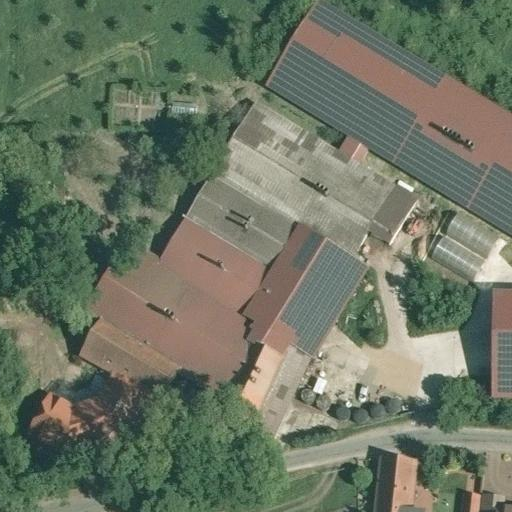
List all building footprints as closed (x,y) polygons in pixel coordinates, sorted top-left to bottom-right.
[(511,121),(319,7),(267,91),(511,239),(511,121)] [(114,88),(111,127),(139,129),(140,125),(164,127),(165,111),(141,110),(142,90),(114,88)] [(162,264),(161,265),(247,317),(301,230),(352,261),(395,191),(257,107),(162,264)] [(56,192),(35,189),(27,241),(48,244),(56,192)] [(479,282),(490,262),(492,263),(504,240),(459,217),(436,260),(479,282)] [(352,261),(301,230),(247,317),(298,348),(301,343),(352,261)] [(309,347),(301,343),(298,348),(247,317),(161,265),(162,264),(130,245),(87,314),(101,323),(103,320),(156,354),(195,292),(256,329),(257,329),(292,345),(306,352),(309,347)] [(511,301),(495,301),(493,406),(511,406),(511,301)] [(156,354),(103,320),(101,323),(82,355),(117,375),(101,404),(74,411),(86,452),(129,440),(154,395),(162,400),(181,370),(156,354)] [(292,345),(257,329),(256,329),(215,417),(250,433),(292,345)] [(292,345),(250,433),(272,444),(313,356),(306,352),(292,345)] [(411,511),(416,464),(383,460),(383,463),(381,484),(380,484),(379,493),(380,493),(377,511),(411,511)] [(480,511),(482,498),(465,497),(463,511),(480,511)] [(504,500),(486,498),(484,511),(499,511),(500,510),(502,511),(504,500)]
